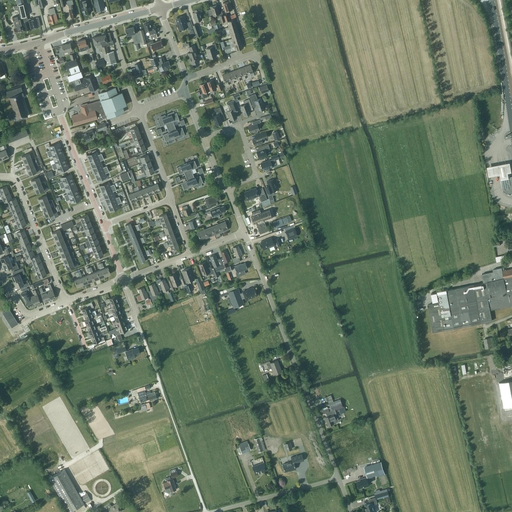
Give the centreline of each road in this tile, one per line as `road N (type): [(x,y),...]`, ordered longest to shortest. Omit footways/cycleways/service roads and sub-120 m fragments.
road 1 (unclassified): [(340,479),(244,232)]
road 2 (unclassified): [(103,225),(35,43)]
road 3 (residential): [(64,301),(15,179),(0,177)]
road 4 (unclassified): [(212,511),(340,479)]
road 5 (tertiary): [(35,43),(160,7)]
road 6 (residential): [(203,137),(239,124),(257,176),(228,188)]
